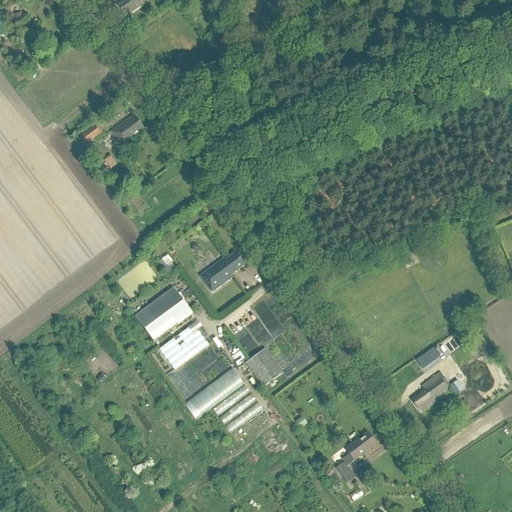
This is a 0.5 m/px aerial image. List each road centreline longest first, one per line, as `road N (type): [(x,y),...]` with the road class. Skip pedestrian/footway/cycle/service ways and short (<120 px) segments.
road 1 (unclassified): [(458,511),(79,0)]
road 2 (track): [(214,183),(511,50)]
